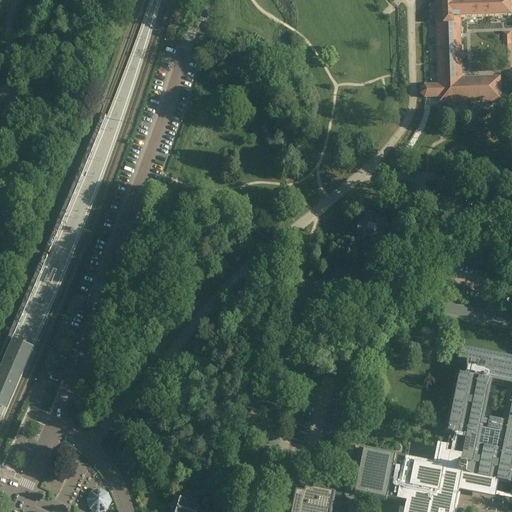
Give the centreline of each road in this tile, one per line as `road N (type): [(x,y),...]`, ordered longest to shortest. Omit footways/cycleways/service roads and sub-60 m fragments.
road 1 (tertiary): [(55,422),(201,0)]
road 2 (residential): [(262,511),(303,297),(331,285),(401,299)]
